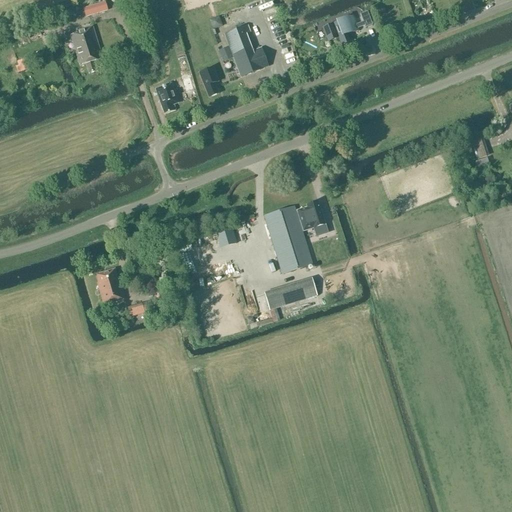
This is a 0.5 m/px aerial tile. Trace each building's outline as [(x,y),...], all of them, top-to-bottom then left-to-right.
[(457,0),(445,0),(451,14),(462,10),(457,0)] [(86,17),(107,11),(105,2),(83,9),(86,17)] [(372,25),(368,12),(360,15),(365,28),(372,25)] [(214,29),(223,26),(219,16),(210,20),(214,29)] [(346,20),(323,29),(328,42),(339,38),(342,45),(350,42),(347,34),(351,33),(350,33),(359,29),(354,17),(346,20)] [(240,28),(224,34),(240,77),(268,67),(261,48),(252,51),(246,34),(250,33),(247,25),(240,28)] [(102,59),(96,37),(92,27),(76,32),(76,34),(70,36),(80,66),(86,64),(88,74),(98,71),(95,61),(102,59)] [(222,62),(228,59),(224,48),(218,50),(222,62)] [(16,61),(19,72),(31,68),(28,57),(16,61)] [(177,60),(180,72),(187,69),(184,58),(177,60)] [(209,98),(218,94),(214,84),(218,82),(213,68),(199,74),(203,82),(202,82),(209,98)] [(186,93),(193,90),(190,78),(182,80),(186,93)] [(171,84),(155,90),(164,115),(175,111),(173,105),(178,103),(171,84)] [(478,159),(490,156),(484,138),(472,142),(478,159)] [(294,207),(264,217),(282,275),(312,266),(303,235),(302,232),(313,229),(314,231),(316,236),(327,233),(325,225),(318,202),(306,206),(307,208),(296,211),(294,207)] [(99,283),(97,284),(104,307),(106,307),(105,306),(123,301),(125,301),(118,278),(117,279),(114,270),(96,276),(99,283)] [(312,279),(264,294),(270,312),(317,297),(312,279)] [(127,308),(130,318),(157,310),(154,300),(127,308)]
